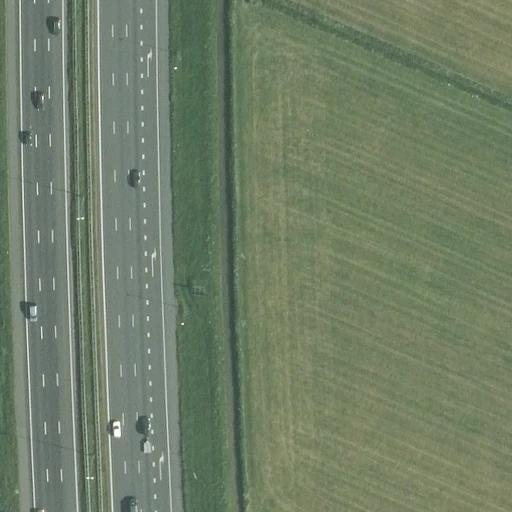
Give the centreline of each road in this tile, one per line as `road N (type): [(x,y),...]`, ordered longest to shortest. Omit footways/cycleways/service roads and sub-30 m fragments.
road 1 (motorway): [(131,511),(117,0)]
road 2 (motorway): [(44,0),(55,511)]
